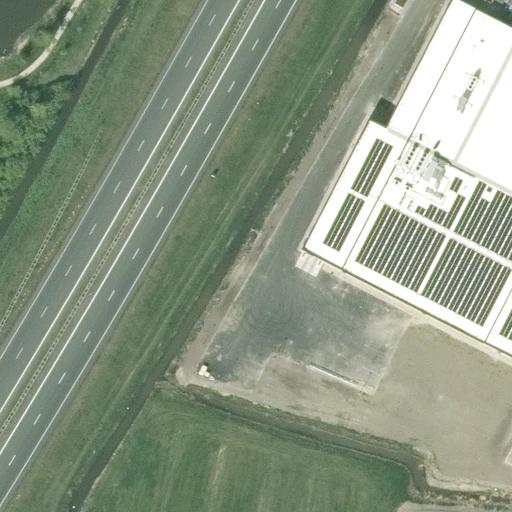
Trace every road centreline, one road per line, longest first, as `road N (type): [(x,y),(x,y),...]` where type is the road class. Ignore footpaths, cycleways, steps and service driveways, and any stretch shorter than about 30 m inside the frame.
road 1 (trunk): [(0,481),(282,0)]
road 2 (trunk): [(224,0),(0,384)]
